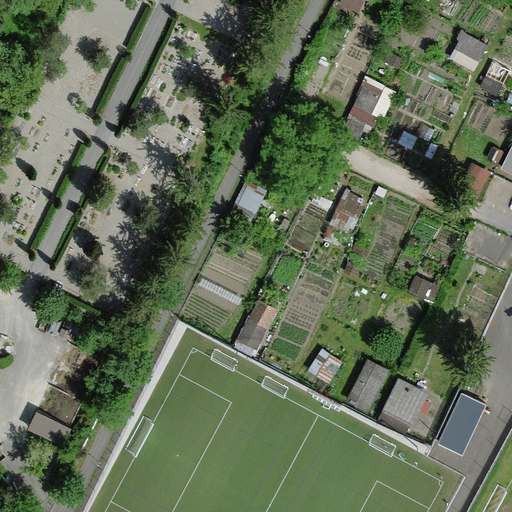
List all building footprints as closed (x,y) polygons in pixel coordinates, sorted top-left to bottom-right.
[(466,26),(453,53),(478,66),(492,40),(466,26)] [(383,123),(398,84),(368,72),(353,111),(383,123)] [(374,404),(393,365),(372,355),(353,394),(374,404)] [(420,414),(429,382),(399,373),(390,405),(420,414)] [(443,439),(470,448),(488,394),(461,385),(443,439)] [(39,407),(32,422),(59,434),(65,420),(39,407)]
